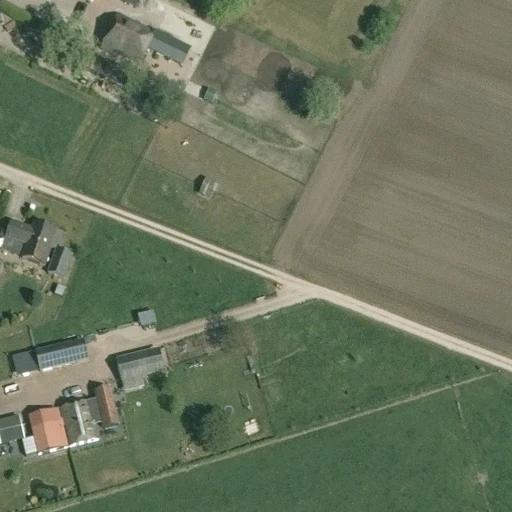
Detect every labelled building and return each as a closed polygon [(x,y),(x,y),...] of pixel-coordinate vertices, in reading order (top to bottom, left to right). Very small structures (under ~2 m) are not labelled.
[(113,0),(133,10),(137,0),(113,0)] [(164,9),(166,0),(148,0),(147,5),(164,9)] [(118,18),(102,51),(115,58),(117,54),(139,65),(146,51),(182,69),(191,51),(155,33),(154,36),(118,18)] [(253,57),(259,42),(247,37),(240,52),(253,57)] [(109,64),(86,54),(78,67),(126,90),(134,75),(109,64)] [(56,233),(32,225),(30,230),(10,223),(8,229),(3,228),(0,239),(5,241),(5,242),(24,249),(20,261),(45,270),(51,251),(56,252),(47,276),(65,282),(74,257),(58,252),(63,236),(56,233)] [(158,306),(142,307),(142,323),(159,322),(158,306)] [(83,343),(34,354),(39,374),(88,362),(83,343)] [(119,376),(121,385),(142,380),(164,374),(158,352),(145,355),(116,364),(119,376)] [(67,451),(67,450),(97,442),(93,428),(103,425),(104,431),(118,427),(109,390),(92,394),(95,403),(87,405),(59,413),(28,421),(30,429),(38,459),(67,451)] [(18,420),(0,423),(0,448),(23,443),(18,420)]
